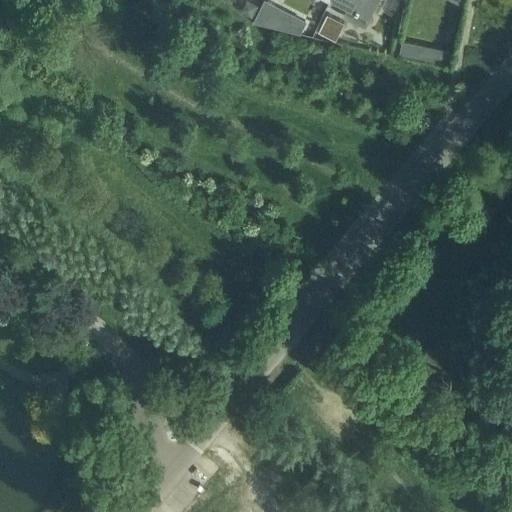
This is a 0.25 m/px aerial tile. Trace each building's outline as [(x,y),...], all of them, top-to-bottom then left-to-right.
[(247,0),(242,11),(253,17),(259,6),(247,0)] [(270,0),(263,0),(253,20),(268,24),(278,4),(270,0)] [(342,0),(348,3),(342,14),(364,25),(377,0),(342,0)] [(327,14),(319,31),(336,39),(344,22),(327,14)] [(365,371),(356,382),(365,389),(374,378),(365,371)] [(122,428),(125,438),(135,435),(132,425),(122,428)]
